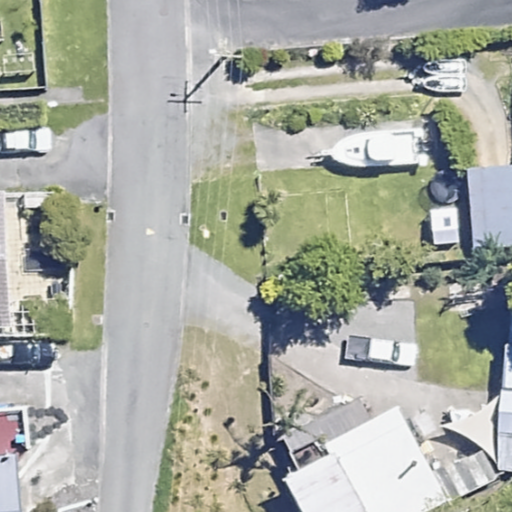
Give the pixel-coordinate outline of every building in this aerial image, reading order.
[(511,0),(249,0),(253,49),(511,29),(511,0)] [(356,195),(296,198),(299,257),(358,254),(356,195)] [(15,209),(0,208),(0,341),(16,342),(15,209)] [(511,326),(507,326),(503,466),(511,466),(511,326)] [(436,511),(452,503),(397,405),(275,473),(296,511),(436,511)] [(40,511),(36,456),(0,458),(0,511),(40,511)]
